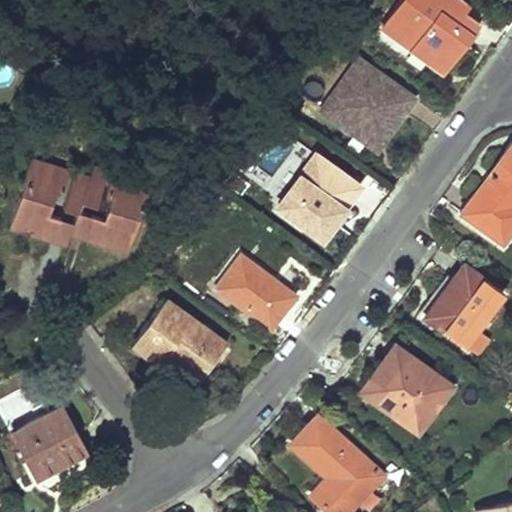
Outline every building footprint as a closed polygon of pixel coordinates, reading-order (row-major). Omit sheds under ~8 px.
[(412,47),(441,69),(459,45),(475,23),(457,10),(455,12),(443,4),(446,0),(400,0),(384,22),(415,44),(412,47)] [(462,3),(458,0),(446,0),(443,4),(455,12),(457,10),(462,3)] [(415,44),(384,22),(381,26),(412,47),(415,44)] [(357,51),(316,111),(378,154),(420,94),(357,51)] [(511,142),(511,141),(480,184),(460,211),(503,243),(511,230),(511,142)] [(315,153),(278,205),(320,236),(338,213),(358,185),(315,153)] [(32,158),(9,224),(52,238),(60,216),(48,213),(56,191),(61,192),(69,170),(32,158)] [(87,178),(80,199),(95,206),(106,170),(92,166),(87,178)] [(91,214),(84,237),(127,250),(150,185),(112,172),(105,194),(111,196),(103,218),(91,214)] [(73,173),(63,205),(77,210),(80,199),(87,178),(73,173)] [(73,221),(70,233),(84,237),(91,214),(77,210),(73,221)] [(60,216),(52,238),(67,242),(70,233),(73,221),(60,216)] [(240,254),(216,287),(270,325),(280,311),(294,293),(240,254)] [(445,285),(424,315),(464,344),(503,292),(462,262),(445,285)] [(225,342),(164,299),(132,342),(158,363),(161,359),(167,351),(200,376),(209,364),(225,342)] [(439,404),(453,386),(396,344),(379,365),(391,374),(371,400),(410,427),(431,399),(439,404)] [(167,351),(161,359),(194,383),(200,376),(167,351)] [(379,365),(359,391),(371,400),(391,374),(379,365)] [(431,399),(410,427),(419,433),(439,404),(431,399)] [(61,404),(11,431),(34,476),(62,462),(86,450),(61,404)] [(337,511),(377,469),(317,415),(300,432),(291,442),(321,472),(328,465),(333,470),(327,477),(311,494),(329,511),(337,511)] [(328,465),(321,472),(327,477),(333,470),(328,465)] [(377,469),(337,511),(349,511),(384,475),(377,469)] [(511,511),(511,502),(485,508),(485,511),(511,511)]
